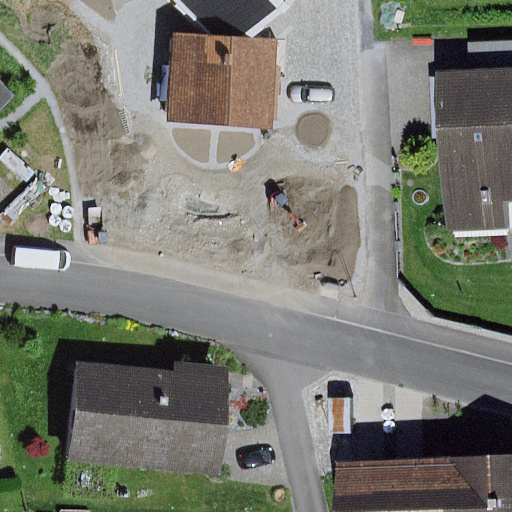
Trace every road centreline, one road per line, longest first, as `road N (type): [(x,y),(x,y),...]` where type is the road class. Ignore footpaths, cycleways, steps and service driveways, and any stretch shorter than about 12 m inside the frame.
road 1 (residential): [(0,272),(123,291),(286,331)]
road 2 (residential): [(286,331),(511,379)]
road 3 (residential): [(286,331),(326,511)]
